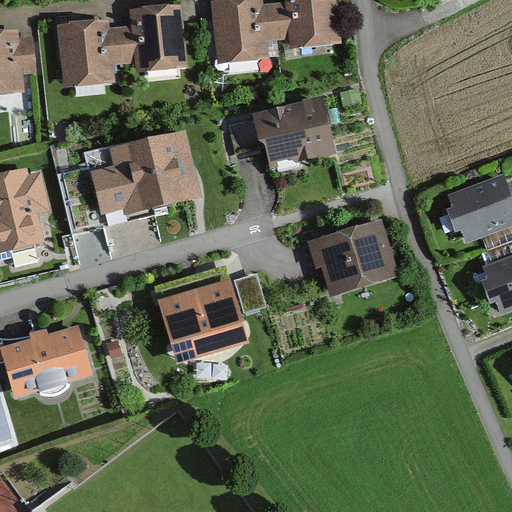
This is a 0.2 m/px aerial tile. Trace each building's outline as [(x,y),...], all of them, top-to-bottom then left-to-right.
[(332,0),(287,0),(293,49),(338,43),(332,0)] [(258,2),(210,8),(217,67),(265,61),(258,2)] [(180,11),(134,17),(141,75),(188,69),(180,11)] [(106,28),(60,33),(67,90),(113,85),(106,28)] [(17,34),(0,35),(0,92),(22,90),(20,72),(31,71),(28,40),(17,42),(17,34)] [(323,106),(258,120),(269,170),(334,156),(323,106)] [(180,139),(112,154),(115,171),(92,176),(100,213),(124,208),(126,219),(194,204),(180,139)] [(0,241),(2,253),(45,245),(39,215),(45,214),(39,180),(27,183),(25,176),(0,180),(0,241)] [(511,207),(502,181),(449,202),(466,244),(511,226),(511,207)] [(382,227),(316,246),(331,298),(397,280),(382,227)] [(511,263),(481,275),(498,318),(511,313),(511,263)] [(230,288),(160,308),(176,365),(246,345),(230,288)] [(79,333),(2,354),(15,398),(91,376),(79,333)]
